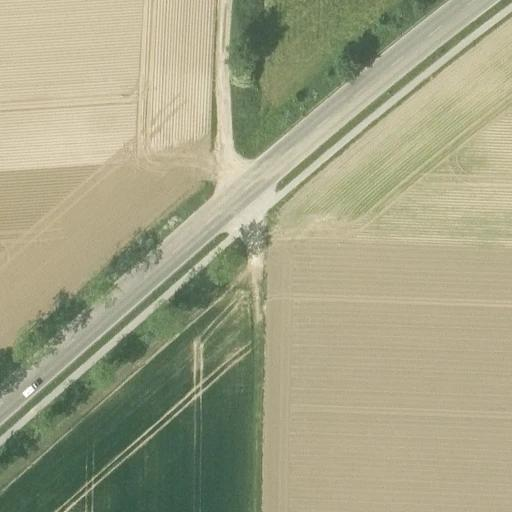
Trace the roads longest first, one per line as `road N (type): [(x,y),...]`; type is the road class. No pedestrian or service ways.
road 1 (secondary): [(0,406),(476,0)]
road 2 (track): [(234,199),(254,232),(252,511)]
road 3 (track): [(234,199),(222,97),(226,0)]
